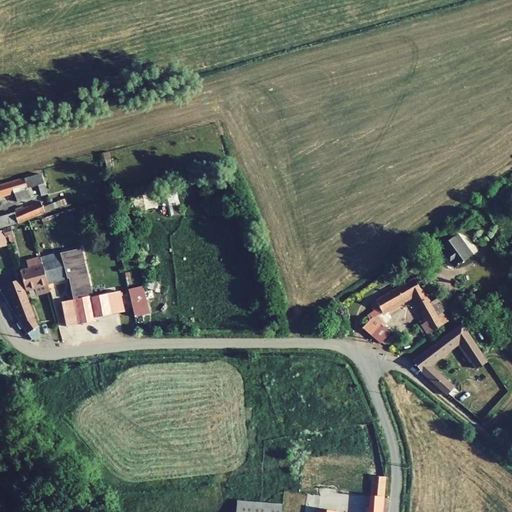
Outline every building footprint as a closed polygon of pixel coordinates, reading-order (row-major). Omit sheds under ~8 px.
[(46,168),(0,182),(0,193),(19,186),(23,194),(38,190),(36,182),(43,179),(46,187),(52,185),(46,168)] [(133,194),(134,209),(156,208),(155,192),(133,194)] [(44,197),(3,213),(7,225),(48,209),(44,197)] [(22,223),(15,226),(18,233),(24,231),(22,223)] [(459,230),(447,239),(459,260),(473,250),(459,230)] [(447,239),(441,243),(455,263),(459,260),(447,239)] [(44,252),(45,254),(50,277),(75,272),(72,255),(68,256),(66,248),(44,252)] [(89,253),(72,255),(75,272),(79,295),(83,320),(102,317),(129,312),(125,289),(97,294),(89,253)] [(27,270),(24,271),(29,282),(41,280),(42,287),(49,286),(47,278),(50,277),(45,254),(37,255),(38,260),(25,262),(27,270)] [(24,271),(11,277),(28,319),(34,327),(41,335),(43,336),(51,334),(47,324),(35,300),(29,282),(24,271)] [(433,328),(441,323),(416,273),(377,295),(379,297),(372,301),(376,307),(369,312),(372,315),(364,322),(385,342),(394,333),(382,321),(384,319),(377,311),(413,289),(433,328)] [(147,278),(131,281),(138,315),(154,312),(147,278)] [(69,298),(74,322),(83,320),(79,295),(69,298)] [(462,321),(415,358),(425,369),(448,390),(452,390),(474,412),(508,387),(484,352),(462,321)] [(55,323),(47,324),(51,334),(54,341),(62,342),(55,323)] [(364,480),(362,502),(374,503),(377,481),(364,480)] [(362,502),(361,507),(360,511),(373,511),(374,503),(362,502)]
